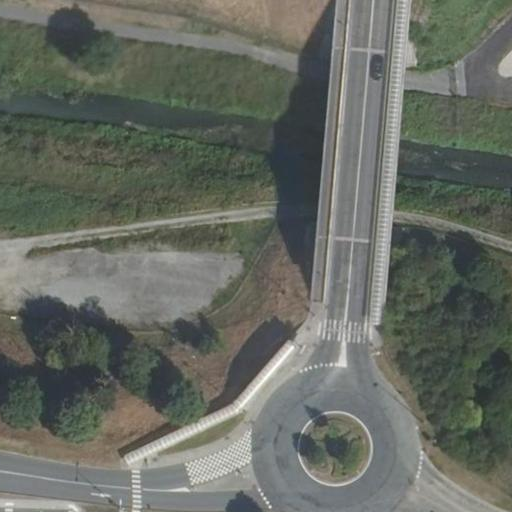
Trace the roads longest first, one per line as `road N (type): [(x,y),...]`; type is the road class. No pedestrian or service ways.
road 1 (track): [(511,248),(411,218),(296,212),(0,244)]
road 2 (unclassified): [(377,0),(344,382)]
road 3 (unclassified): [(344,382),(306,387),(270,430),(277,481),(318,511)]
road 4 (unclassified): [(352,511),(381,496),(400,460),(394,418),(364,388)]
